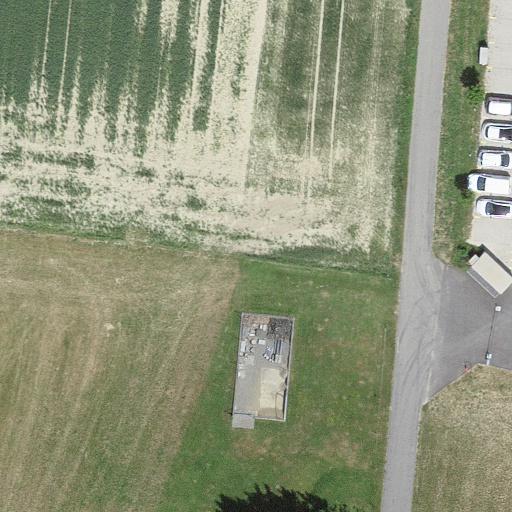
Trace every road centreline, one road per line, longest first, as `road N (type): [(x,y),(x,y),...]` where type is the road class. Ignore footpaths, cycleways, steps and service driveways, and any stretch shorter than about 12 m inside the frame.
road 1 (track): [(415,329),(440,0)]
road 2 (residential): [(400,511),(415,329)]
